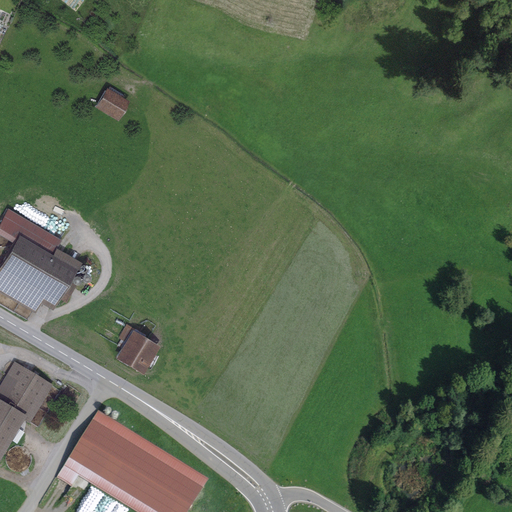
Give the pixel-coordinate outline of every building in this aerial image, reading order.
[(125,101),(104,88),(92,106),(114,120),(125,101)] [(0,236),(8,241),(0,255),(0,294),(31,312),(36,302),(48,309),(54,297),(63,302),(73,286),(64,280),(71,269),(50,256),(54,248),(59,240),(5,208),(0,216),(0,236)] [(75,261),(54,248),(50,256),(71,269),(75,261)] [(84,265),(83,264),(81,264),(80,263),(79,264),(77,264),(76,265),(76,266),(75,268),(76,269),(76,271),(77,271),(79,272),(80,272),(82,272),(83,271),(84,270),(84,268),(84,267),(84,265)] [(86,275),(85,274),(83,273),(82,273),(81,273),(79,274),(78,275),(78,276),(77,277),(78,279),(78,280),(80,281),(81,282),(82,282),(84,281),(85,280),(86,279),(86,278),(86,276),(86,275)] [(75,277),(74,276),(73,275),(72,275),(70,275),(69,275),(68,276),(67,278),(67,279),(67,281),(68,282),(69,283),(70,283),(72,283),(73,283),(74,282),(75,281),(76,279),(76,278),(75,277)] [(122,341),(112,358),(139,374),(156,346),(129,330),(131,327),(125,324),(120,332),(122,333),(119,339),(122,341)] [(50,384),(12,362),(0,381),(0,401),(20,414),(18,418),(27,423),(50,384)] [(0,401),(0,447),(18,418),(20,414),(0,401)] [(187,511),(207,480),(97,412),(63,467),(78,476),(136,511),(187,511)] [(78,476),(63,467),(57,479),(71,488),(78,476)] [(486,488),(490,482),(484,479),(481,485),(486,488)]
